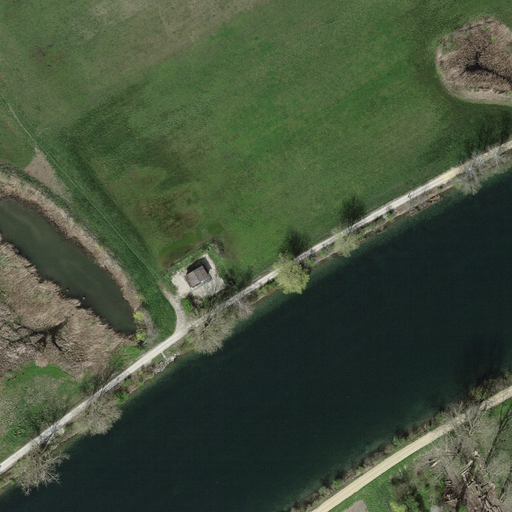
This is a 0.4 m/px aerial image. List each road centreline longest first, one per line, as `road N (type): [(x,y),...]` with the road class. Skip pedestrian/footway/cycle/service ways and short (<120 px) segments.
road 1 (track): [(511,142),(234,301),(0,468)]
road 2 (track): [(320,511),(511,395)]
